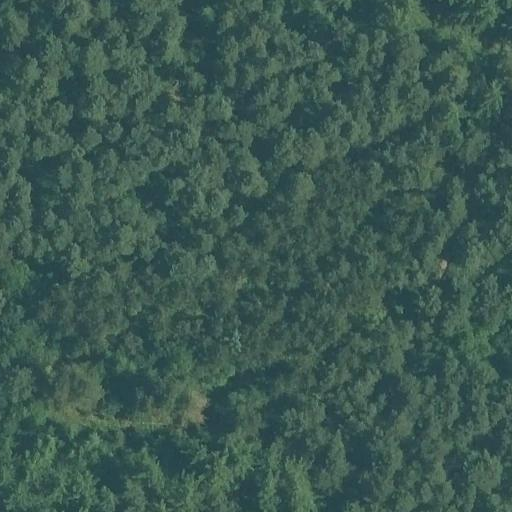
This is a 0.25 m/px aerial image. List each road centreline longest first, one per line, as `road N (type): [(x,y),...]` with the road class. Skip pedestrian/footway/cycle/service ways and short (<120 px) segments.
road 1 (track): [(337,511),(511,111)]
road 2 (track): [(404,0),(511,53)]
